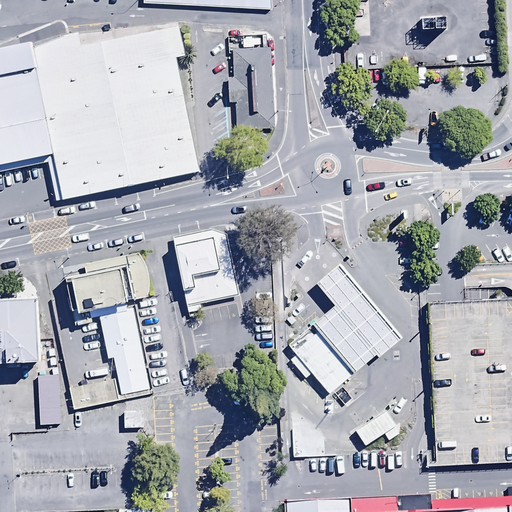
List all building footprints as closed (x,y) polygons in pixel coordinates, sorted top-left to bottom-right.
[(143,0),(143,3),(272,11),(271,0),(143,0)] [(71,27),(0,42),(0,156),(45,147),(56,199),(199,169),(168,24),(74,44),(71,27)] [(270,41),(227,43),(229,83),(219,83),(220,94),(220,107),(232,106),(233,138),(274,136),(270,41)] [(177,247),(194,314),(241,301),(224,234),(177,247)] [(147,253),(61,274),(72,320),(82,317),(97,381),(77,386),(82,407),(156,389),(137,306),(158,301),(147,253)] [(339,309),(328,318),(370,369),(405,342),(342,265),(319,284),(339,309)] [(0,305),(0,366),(43,364),(39,303),(0,305)] [(431,308),(437,467),(511,464),(511,304),(464,306),(431,308)] [(328,318),(290,349),(332,400),(370,369),(328,318)] [(67,378),(45,378),(46,430),(67,429),(67,378)] [(142,409),(123,410),(124,428),(143,427),(142,409)] [(391,412),(356,434),(369,453),(403,430),(391,412)] [(351,497),(282,500),(282,511),(511,511),(490,511),(351,511),(352,507),(351,497)]
